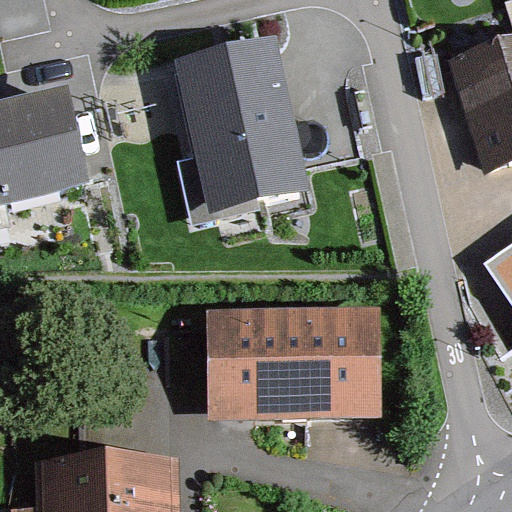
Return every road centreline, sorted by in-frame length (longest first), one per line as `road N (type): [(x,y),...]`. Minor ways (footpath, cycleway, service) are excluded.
road 1 (residential): [(383,0),(494,499)]
road 2 (residential): [(258,0),(74,38),(65,0)]
